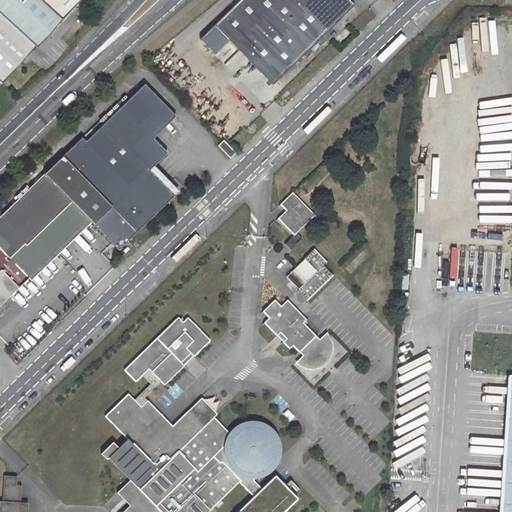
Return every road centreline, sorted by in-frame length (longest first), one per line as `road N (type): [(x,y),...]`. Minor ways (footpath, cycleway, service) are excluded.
road 1 (tertiary): [(0,408),(421,0)]
road 2 (secondary): [(61,85),(170,0)]
